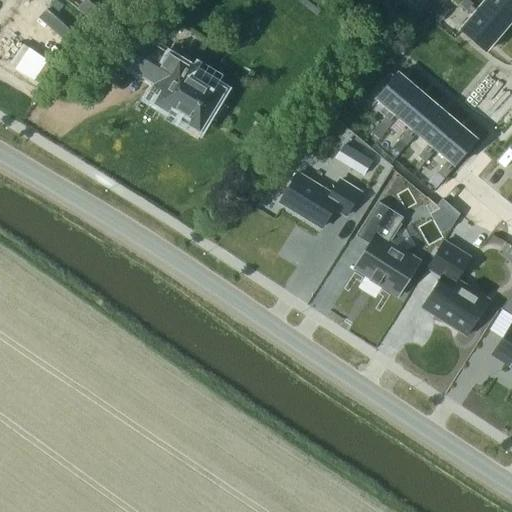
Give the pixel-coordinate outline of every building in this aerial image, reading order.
[(57,0),(52,0),(50,3),(58,10),(63,4),(57,0)] [(85,0),(84,0),(77,9),(82,13),(89,19),(97,9),(85,0)] [(436,0),(433,0),(424,12),(438,24),(449,11),(436,0)] [(472,16),(460,30),(485,52),(502,32),(477,10),(478,9),(468,0),(464,0),(460,5),(472,16)] [(485,0),(478,9),(477,10),(502,32),(511,20),(511,6),(504,0),(485,0)] [(97,9),(89,19),(99,27),(106,17),(97,9)] [(133,37),(119,60),(158,84),(148,99),(183,120),(180,124),(196,133),(222,91),(187,69),(189,66),(156,46),(154,50),(133,37)] [(398,73),(376,99),(391,111),(380,124),(387,130),(398,117),(396,116),(417,90),(398,73)] [(417,90),(396,116),(398,117),(410,128),(399,140),(406,146),(417,134),(415,132),(437,107),(417,90)] [(437,107),(415,132),(417,134),(429,144),(418,156),(425,162),(436,150),(434,148),(456,123),(437,107)] [(456,123),(434,148),(436,150),(448,160),(437,173),(444,179),(456,165),(455,165),(476,140),(456,123)] [(380,124),(372,133),(379,139),(387,130),(380,124)] [(358,154),(350,167),(363,175),(371,162),(358,154)] [(437,173),(430,182),(437,188),(444,179),(437,173)] [(296,174),(280,201),(322,227),(335,208),(347,216),(360,194),(339,181),(330,195),(296,174)] [(370,244),(355,267),(383,285),(382,287),(396,296),(397,293),(398,294),(418,262),(387,243),(403,217),(377,201),(356,235),(370,244)] [(444,276),(424,308),(467,334),(486,303),(454,283),(469,260),(445,245),(431,268),(444,276)] [(511,292),(502,309),(511,315),(511,292)] [(511,324),(493,354),(511,366),(511,324)]
